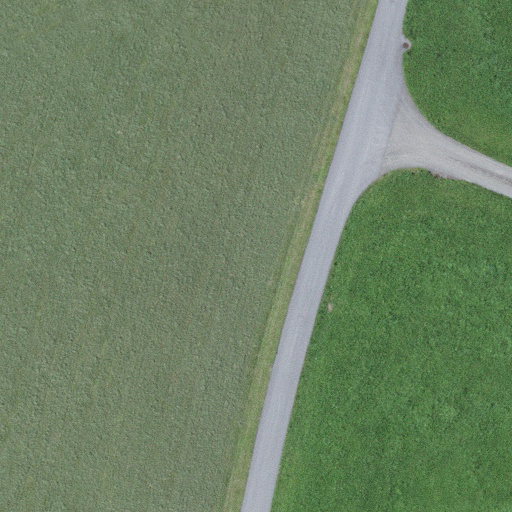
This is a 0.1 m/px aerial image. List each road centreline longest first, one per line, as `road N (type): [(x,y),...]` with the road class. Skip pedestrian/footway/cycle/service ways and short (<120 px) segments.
road 1 (unclassified): [(364,125),(260,511)]
road 2 (unclassified): [(364,125),(511,183)]
road 3 (unclassified): [(398,0),(364,125)]
